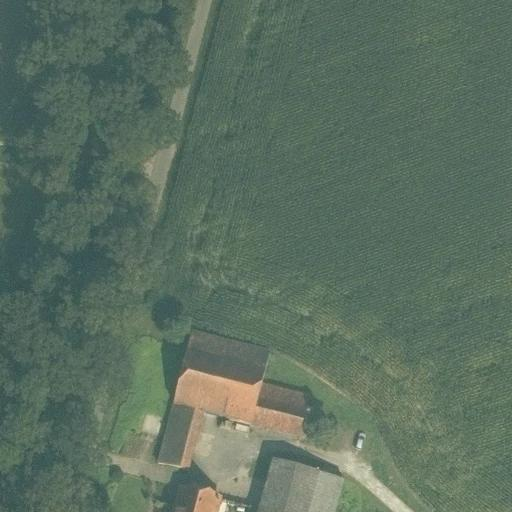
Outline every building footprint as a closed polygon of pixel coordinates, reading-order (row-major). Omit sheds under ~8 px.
[(268,354),(191,334),(187,351),(263,371),(265,364),(266,359),(268,354)] [(263,371),(187,351),(173,406),(199,413),(248,425),(259,385),(260,381),(263,371)] [(321,373),(266,359),(265,364),(312,376),(307,393),(314,396),(321,373)] [(312,376),(265,364),(263,371),(260,381),(307,393),(312,376)] [(305,397),(259,385),(248,425),(295,437),(305,397)] [(199,413),(173,406),(168,422),(164,440),(158,464),(184,471),(183,473),(185,473),(199,413)] [(164,440),(168,422),(150,417),(145,435),(164,440)] [(332,511),(341,479),(270,461),(257,511),(332,511)] [(215,511),(218,500),(181,491),(182,489),(180,489),(174,511),(215,511)]
